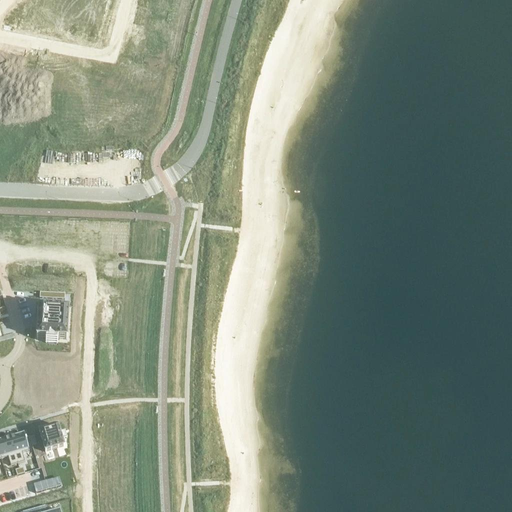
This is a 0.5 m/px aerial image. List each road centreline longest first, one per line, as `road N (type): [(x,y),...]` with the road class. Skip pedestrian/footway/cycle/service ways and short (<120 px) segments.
road 1 (unclassified): [(164,181),(197,146),(236,0)]
road 2 (residential): [(0,189),(126,193),(164,181)]
